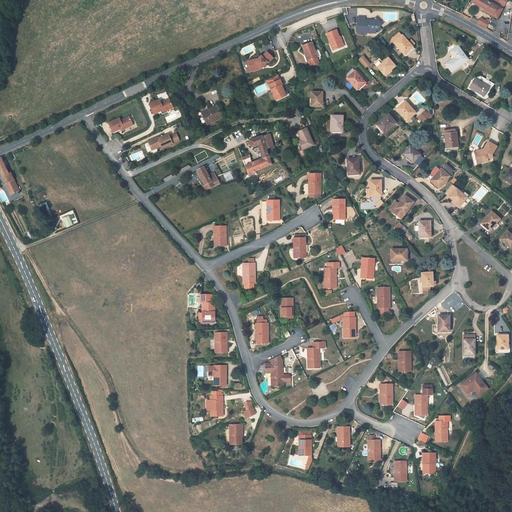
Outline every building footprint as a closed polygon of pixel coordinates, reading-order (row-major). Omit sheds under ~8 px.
[(484,9),(483,11),(497,18),(504,5),(499,3),(494,0),(487,0),(487,1),(485,0),(472,0),(471,2),(484,9)] [(365,17),(357,17),(357,30),(359,33),(369,33),(376,33),(376,30),(382,24),(376,18),(373,20),(370,20),(365,20),(365,17)] [(479,20),(477,23),(486,28),(490,20),(487,18),(486,21),(482,19),(481,21),(479,20)] [(326,34),(333,50),(342,47),(338,37),(339,37),(336,30),(326,34)] [(407,51),(408,51),(412,47),(402,35),(402,36),(399,33),(392,39),(394,42),(394,43),(403,54),(407,51)] [(318,58),(312,42),(302,46),(308,61),(309,61),(317,58),(318,58)] [(468,60),(458,46),(450,52),(454,58),(446,64),(452,72),(468,60)] [(407,51),(403,54),(406,56),(414,49),(412,47),(408,51),(407,51)] [(267,62),(268,63),(273,58),(267,52),(262,57),(261,56),(258,59),(256,58),(255,59),(247,61),(250,72),(261,68),(267,62)] [(360,60),(366,68),(370,64),(364,57),(360,60)] [(385,75),(395,66),(388,58),(383,63),(379,59),(374,63),(385,75)] [(360,87),(365,83),(355,71),(353,73),(347,78),(356,89),(360,86),(360,87)] [(495,84),(481,76),(476,77),(469,88),(484,97),(490,87),(492,89),(495,84)] [(280,80),(269,85),(271,91),(269,92),(271,96),(273,94),(276,100),(286,95),(281,85),(282,85),(280,80)] [(322,92),(311,92),(311,106),(322,106),(322,92)] [(148,103),(153,113),(160,110),(166,109),(172,106),(168,98),(160,102),(158,99),(148,103)] [(407,120),(415,113),(406,102),(402,105),(399,107),(397,109),(407,120)] [(207,125),(222,117),(216,106),(202,113),(207,125)] [(423,122),(429,117),(431,115),(429,112),(426,114),(424,112),(419,117),(423,122)] [(395,122),(397,120),(391,113),(389,115),(377,124),(384,133),(396,123),(395,122)] [(108,123),(112,132),(120,128),(123,128),(123,129),(132,124),(128,116),(120,120),(119,118),(108,123)] [(342,131),(343,116),(332,116),(331,130),(336,130),(336,131),(342,131)] [(314,145),(307,128),(298,132),(302,141),(299,142),(303,150),(314,145)] [(446,148),(458,147),(457,136),(458,136),(457,129),(444,130),(446,148)] [(148,141),(152,149),(156,147),(160,145),(161,147),(179,139),(176,133),(169,136),(168,133),(162,136),(160,137),(160,138),(157,137),(148,141)] [(270,134),(262,136),(266,148),(274,146),(270,134)] [(263,158),(269,156),(266,148),(262,136),(249,140),(252,147),(258,145),(263,158)] [(480,159),(481,162),(488,161),(488,158),(493,157),(492,154),(497,146),(488,141),(484,149),(483,150),(481,151),(480,150),(474,151),(477,160),(480,159)] [(414,163),(421,155),(409,145),(402,154),(414,163)] [(271,164),(269,156),(263,158),(253,162),(249,154),(242,157),(248,174),(271,164)] [(10,173),(8,174),(1,158),(0,158),(0,173),(10,195),(19,191),(10,173)] [(353,174),(359,174),(358,158),(347,159),(348,174),(353,173),(353,174)] [(511,163),(511,164),(503,179),(511,184),(511,163)] [(439,188),(453,171),(445,164),(431,180),(435,183),(434,184),(439,188)] [(197,170),(205,185),(203,185),(205,190),(219,182),(214,173),(208,176),(203,167),(197,170)] [(233,178),(230,172),(224,176),(227,181),(233,178)] [(318,194),(321,194),(321,174),(309,174),(309,194),(318,194)] [(381,196),(381,180),(370,181),(370,189),(367,189),(367,196),(370,196),(370,195),(375,195),(375,196),(381,196)] [(460,206),(467,198),(468,196),(465,193),(464,195),(457,189),(450,197),(454,201),(460,206)] [(388,211),(401,220),(413,202),(404,196),(399,203),(396,201),(388,211)] [(333,220),(345,219),(345,199),(333,199),(333,220)] [(268,221),(280,220),(279,200),(267,200),(267,202),(261,202),(262,224),(268,224),(268,221)] [(490,231),(500,219),(491,212),(482,223),(485,226),(489,230),(490,231)] [(76,223),(74,219),(70,220),(68,215),(62,218),(65,227),(76,223)] [(430,221),(419,222),(419,237),(420,237),(424,237),(430,237),(430,221)] [(407,229),(403,225),(402,225),(398,229),(397,230),(401,234),(407,229)] [(214,247),(226,246),(226,226),(214,226),(214,247)] [(511,249),(511,247),(511,235),(507,231),(499,239),(511,249)] [(294,258),(306,258),(305,238),(304,238),(295,238),(293,238),(294,258)] [(406,251),(406,249),(391,250),(391,261),(406,260),(406,256),(406,251)] [(361,278),(373,279),(374,259),(362,258),(361,278)] [(253,283),(255,283),(255,263),(254,263),(249,263),(243,263),(243,284),(245,284),(245,288),(253,288),(253,283)] [(336,288),(336,268),(339,268),(339,263),(327,263),(327,268),(324,268),(324,288),(336,288)] [(433,287),(432,272),(421,272),(422,287),(422,292),(430,291),(430,287),(433,287)] [(388,308),(390,308),(389,287),(377,288),(378,308),(379,308),(379,313),(389,313),(388,308)] [(214,303),(210,303),(210,295),(201,295),(201,303),(202,303),(203,313),(203,322),(203,323),(215,323),(214,303)] [(281,318),(293,318),(293,298),(281,298),(281,318)] [(344,338),(355,337),(355,317),(354,317),(354,312),(347,312),(344,314),(331,320),(333,323),(343,319),(344,338)] [(449,331),(449,316),(438,316),(438,330),(443,330),(443,331),(449,331)] [(256,343),(268,343),(268,323),(266,323),(266,320),(258,320),(258,323),(256,323),(256,343)] [(215,353),(227,353),(227,332),(215,333),(215,353)] [(495,352),(510,352),(510,345),(508,345),(508,334),(497,334),(497,342),(495,342),(495,352)] [(468,357),(468,358),(474,358),(475,343),(475,338),(464,338),(463,343),(463,358),(468,357)] [(308,368),(320,368),(319,348),(325,348),(325,342),(313,343),(313,348),(307,348),(308,368)] [(410,351),(398,351),(399,371),(410,371),(410,351)] [(266,363),(265,373),(271,373),(272,387),(274,387),(274,389),(276,389),(276,387),(284,387),(283,381),(288,381),(288,375),(283,375),(283,366),(282,360),(280,355),(266,363)] [(214,386),(226,386),(226,366),(214,365),(214,366),(209,366),(209,376),(214,376),(214,386)] [(466,395),(473,390),(478,397),(488,389),(475,371),(458,384),(466,395)] [(381,404),(393,404),(392,384),(380,384),(381,404)] [(415,415),(427,415),(427,394),(432,394),(432,389),(422,389),(423,395),(415,395),(415,415)] [(211,416),(223,416),(223,396),(221,396),(221,391),(212,392),(212,396),(211,396),(211,400),(207,400),(207,410),(208,410),(211,410),(211,416)] [(435,421),(435,441),(447,441),(447,421),(450,421),(450,416),(439,416),(439,421),(435,421)] [(230,445),(242,444),(242,424),(230,424),(230,445)] [(349,427),(337,427),(338,447),(350,447),(349,427)] [(421,433),(417,439),(425,443),(428,436),(421,433)] [(311,435),(299,435),(299,456),(310,455),(311,455),(311,435)] [(374,436),(368,436),(368,460),(380,460),(380,440),(374,440),(374,436)] [(423,473),(435,473),(435,472),(435,453),(423,453),(423,472),(423,473)] [(406,461),(394,461),(394,472),(394,481),(407,481),(407,472),(406,472),(406,461)]
